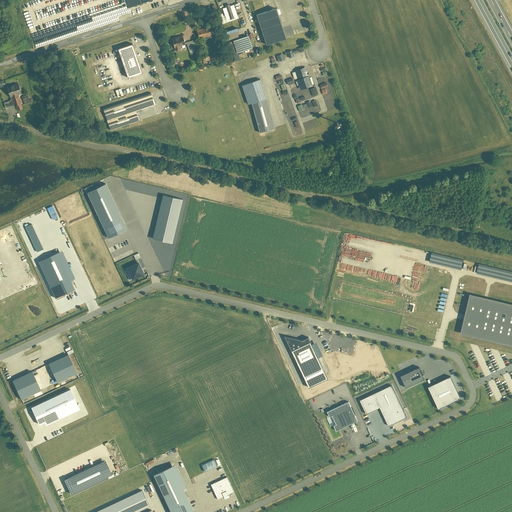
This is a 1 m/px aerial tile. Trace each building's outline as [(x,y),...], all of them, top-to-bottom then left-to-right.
[(234,6),(222,10),(226,21),(238,17),(234,6)] [(278,9),(257,16),(267,47),(288,40),(278,9)] [(197,31),(200,39),(214,34),(211,26),(197,31)] [(231,39),(241,37),(239,29),(229,31),(231,39)] [(183,36),(172,39),(175,51),(180,49),(179,46),(185,44),(183,36)] [(252,36),(236,40),(240,53),(255,48),(252,36)] [(134,45),(118,50),(128,79),(143,74),(134,45)] [(295,54),(305,51),(305,48),(289,51),(290,58),(296,57),(295,54)] [(307,66),(295,70),(301,89),(313,85),(307,66)] [(247,108),(252,106),(261,133),(277,128),(261,78),(240,85),(247,108)] [(20,81),(5,85),(8,97),(10,97),(13,107),(16,106),(17,111),(23,109),(18,95),(23,93),(20,81)] [(152,92),(103,109),(111,131),(140,121),(137,113),(157,106),(152,92)] [(27,94),(21,96),(24,105),(30,103),(27,94)] [(10,100),(3,102),(5,108),(11,106),(10,100)] [(318,100),(305,104),(306,108),(314,106),(315,109),(317,112),(322,111),(318,100)] [(107,182),(87,191),(109,237),(129,228),(107,182)] [(184,200),(164,195),(152,240),(172,245),(184,200)] [(28,226),(39,252),(46,249),(35,223),(28,226)] [(59,253),(40,262),(57,298),(76,289),(59,253)] [(433,262),(465,270),(467,260),(436,253),(433,262)] [(139,263),(128,268),(130,272),(127,274),(130,280),(132,279),(133,279),(144,274),(139,263)] [(511,281),(511,270),(478,263),(476,273),(511,281)] [(465,318),(462,333),(511,345),(511,302),(487,297),(471,293),(465,318)] [(328,378),(308,337),(302,340),(285,336),(309,387),(328,378)] [(69,353),(49,363),(58,382),(78,372),(69,353)] [(419,367),(400,376),(405,388),(425,379),(419,367)] [(33,370),(14,379),(22,398),(41,389),(33,370)] [(451,376),(428,387),(438,408),(461,398),(451,376)] [(392,386),(361,400),(367,414),(381,407),(389,425),(407,417),(392,386)] [(72,389),(32,407),(41,425),(46,422),(48,425),(81,409),(72,389)] [(336,431),(358,421),(349,401),(327,412),(336,431)] [(202,465),(206,472),(221,465),(218,458),(202,465)] [(107,460),(65,480),(72,494),(114,474),(107,460)] [(179,464),(157,475),(174,511),(194,511),(197,511),(186,489),(190,487),(179,464)] [(230,477),(212,485),(219,501),(236,493),(230,477)] [(144,490),(97,511),(136,511),(151,505),(144,490)]
